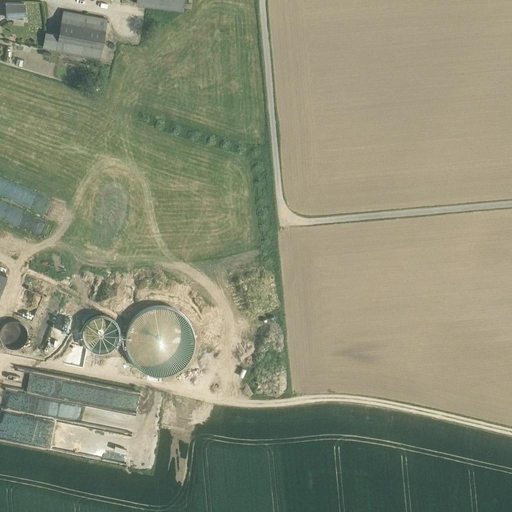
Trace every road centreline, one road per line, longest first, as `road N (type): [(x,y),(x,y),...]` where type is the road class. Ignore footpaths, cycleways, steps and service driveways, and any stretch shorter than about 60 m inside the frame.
road 1 (track): [(511,429),(374,398),(211,399),(0,353)]
road 2 (track): [(265,0),(283,221),(511,204)]
